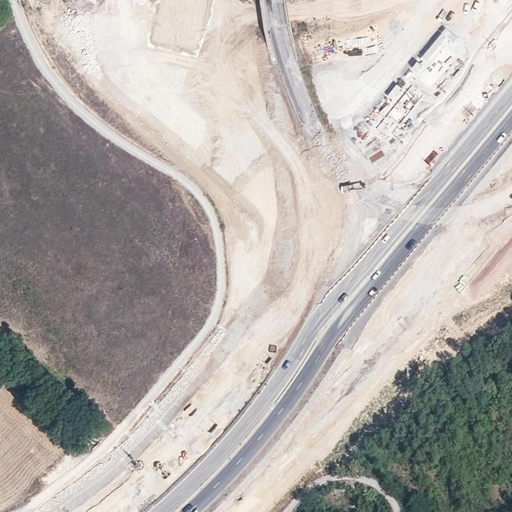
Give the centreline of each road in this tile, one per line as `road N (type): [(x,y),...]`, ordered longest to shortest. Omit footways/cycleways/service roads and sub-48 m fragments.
road 1 (track): [(14,0),(27,41),(66,99),(207,202),(220,285),(213,321),(189,355),(80,468),(18,511)]
road 2 (primary): [(215,511),(324,408),(511,182)]
road 3 (secondary): [(511,123),(321,372)]
road 4 (primary): [(511,146),(321,372)]
road 5 (primary): [(321,372),(248,454),(176,511)]
